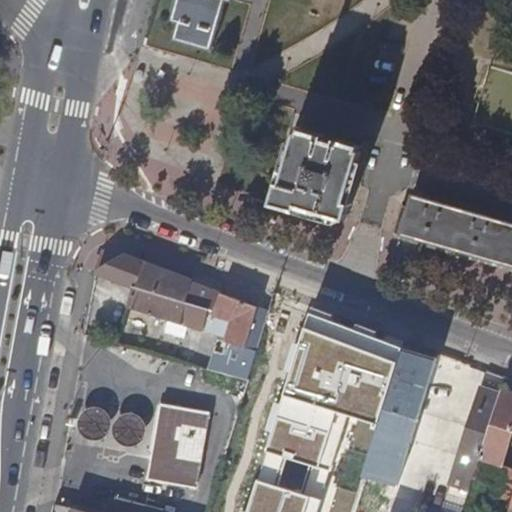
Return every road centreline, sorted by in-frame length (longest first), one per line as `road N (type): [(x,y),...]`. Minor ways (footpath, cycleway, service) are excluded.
road 1 (residential): [(63,179),(511,349)]
road 2 (tertiary): [(7,511),(16,421),(63,179)]
road 3 (residential): [(386,169),(511,207)]
road 4 (tertiary): [(24,157),(0,280)]
road 5 (tertiary): [(54,36),(24,157)]
